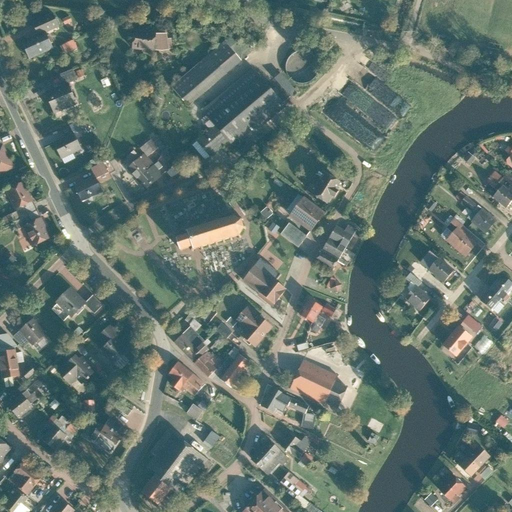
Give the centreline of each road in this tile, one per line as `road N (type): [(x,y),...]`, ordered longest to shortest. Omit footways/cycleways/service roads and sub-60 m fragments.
road 1 (residential): [(256,406),(313,256),(359,181),(357,159),(296,107)]
road 2 (residential): [(80,241),(134,203),(220,168),(296,107)]
road 3 (residential): [(80,241),(0,79)]
road 4 (residential): [(124,497),(156,402),(163,351)]
road 5 (residential): [(124,497),(75,479),(0,420)]
road 6 (residential): [(163,351),(157,328),(80,241)]
road 7 (residential): [(183,511),(245,456),(256,406)]
